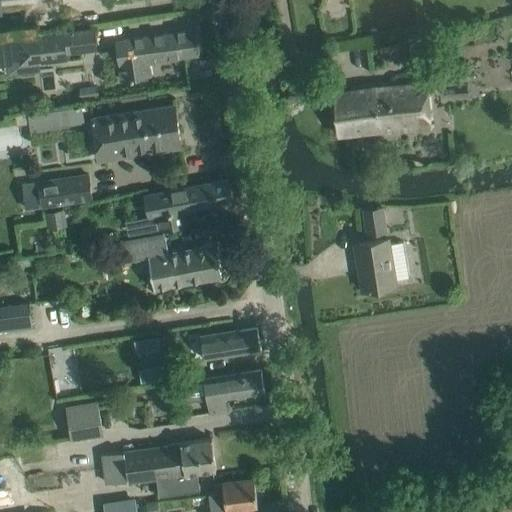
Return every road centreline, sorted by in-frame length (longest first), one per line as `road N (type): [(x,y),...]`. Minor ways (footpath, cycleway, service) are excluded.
road 1 (tertiary): [(301,511),(217,0)]
road 2 (unknown): [(0,331),(264,283)]
